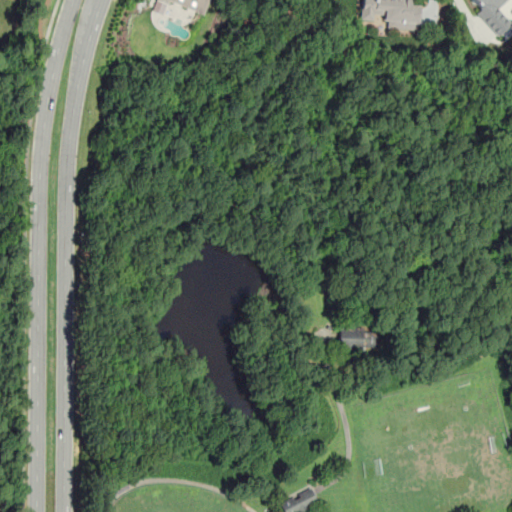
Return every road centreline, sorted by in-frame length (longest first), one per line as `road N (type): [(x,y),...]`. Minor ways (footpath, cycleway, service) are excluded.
road 1 (tertiary): [(63,511),(70,131),(100,0)]
road 2 (tertiary): [(72,0),(42,134),(36,511)]
